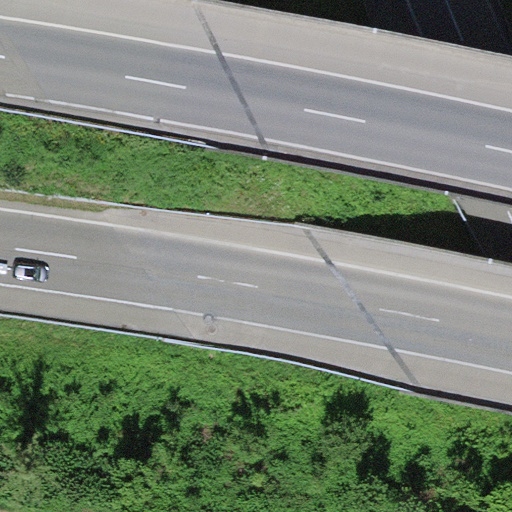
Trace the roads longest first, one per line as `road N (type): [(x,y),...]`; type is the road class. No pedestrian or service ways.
road 1 (motorway): [(511,146),(0,54)]
road 2 (motorway): [(0,247),(511,335)]
road 3 (motorway): [(446,0),(469,62),(511,137)]
